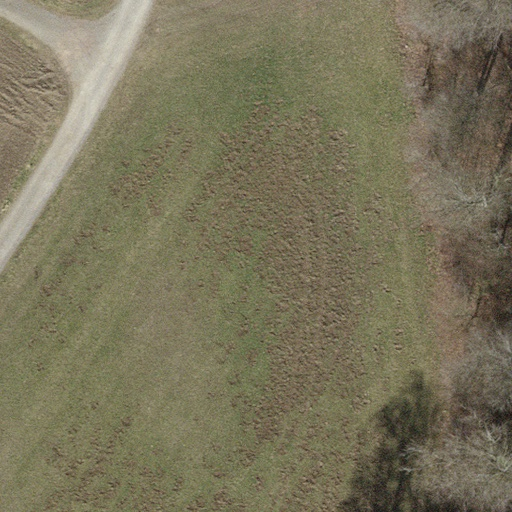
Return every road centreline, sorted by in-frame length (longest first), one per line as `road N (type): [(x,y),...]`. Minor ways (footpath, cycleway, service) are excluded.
road 1 (track): [(0,243),(119,65),(144,0)]
road 2 (track): [(119,65),(0,6)]
